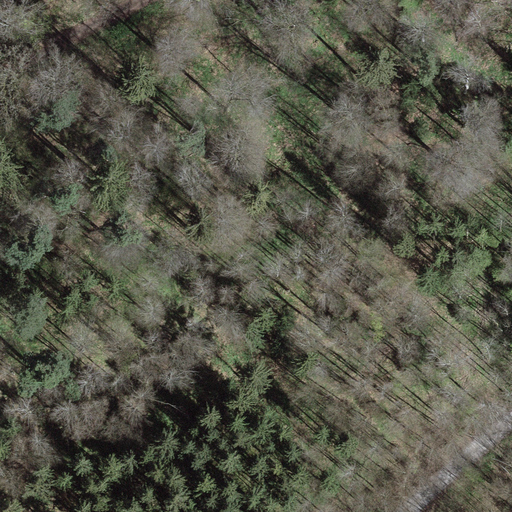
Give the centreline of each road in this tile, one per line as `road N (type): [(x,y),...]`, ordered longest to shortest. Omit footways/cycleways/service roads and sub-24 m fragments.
road 1 (track): [(126,0),(0,67)]
road 2 (track): [(409,511),(511,424)]
